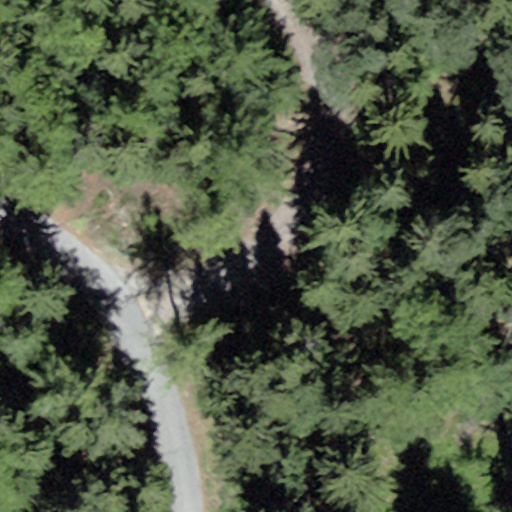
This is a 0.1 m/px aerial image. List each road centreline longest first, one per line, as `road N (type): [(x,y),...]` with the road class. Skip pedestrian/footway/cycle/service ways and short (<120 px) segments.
road 1 (track): [(129,321),(214,279),(298,203),(322,134),(321,78),(310,30),(284,0)]
road 2 (unclassified): [(186,511),(178,454),(129,321),(83,265),(0,206)]
